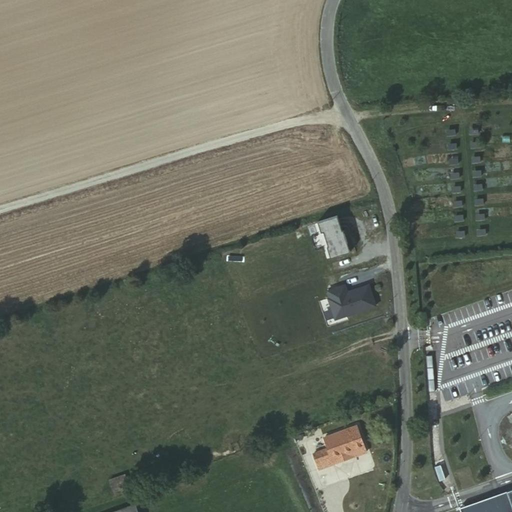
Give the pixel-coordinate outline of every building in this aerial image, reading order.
[(316,222),(320,233),(322,232),(327,247),(326,247),(329,259),(349,252),(344,238),(343,239),(336,216),(316,222)] [(327,296),(325,297),(331,318),(372,304),(365,284),(344,290),(342,283),(324,289),(327,296)] [(357,424),(325,436),(333,457),(353,449),(355,454),(367,450),(357,424)] [(333,457),(334,462),(355,454),(353,449),(333,457)] [(511,511),(506,493),(457,511),(511,511)] [(146,511),(143,503),(118,511),(146,511)]
